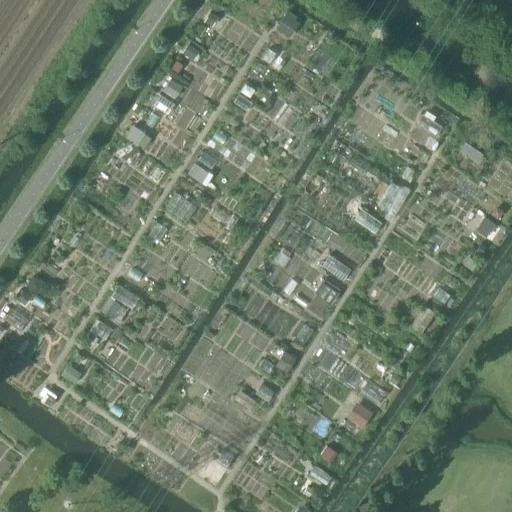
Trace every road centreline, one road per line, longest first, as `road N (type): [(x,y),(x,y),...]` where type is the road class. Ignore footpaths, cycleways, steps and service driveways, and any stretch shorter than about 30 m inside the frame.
road 1 (trunk): [(222,511),(0,292)]
road 2 (trunk): [(0,405),(111,511)]
